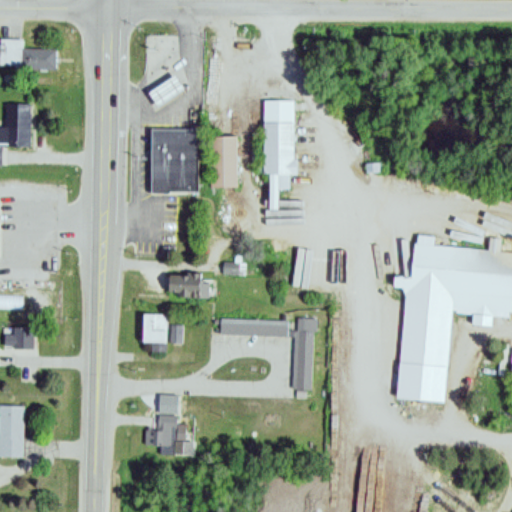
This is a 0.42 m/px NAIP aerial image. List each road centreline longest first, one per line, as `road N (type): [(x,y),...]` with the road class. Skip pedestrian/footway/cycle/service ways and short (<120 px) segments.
road 1 (primary): [(91,511),(105,0)]
road 2 (secondary): [(0,7),(511,11)]
